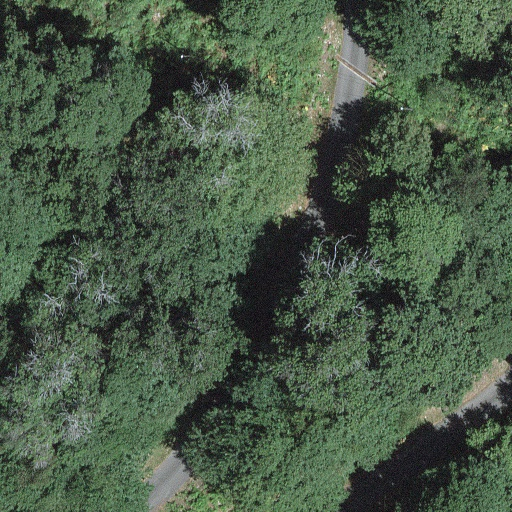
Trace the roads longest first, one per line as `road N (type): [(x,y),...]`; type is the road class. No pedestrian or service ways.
road 1 (unclassified): [(356,0),(340,128),(302,248),(220,406),(135,511)]
road 2 (unclassified): [(323,511),(511,380)]
